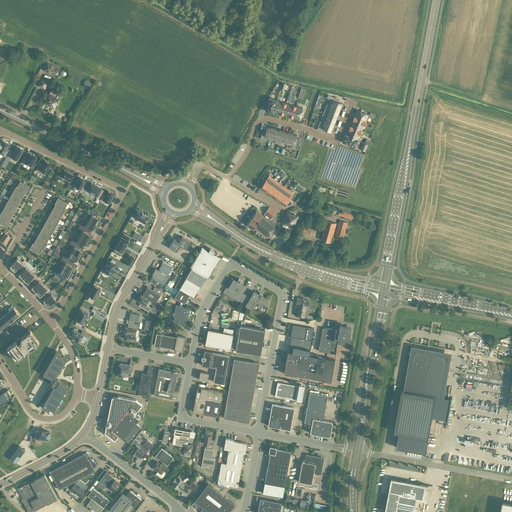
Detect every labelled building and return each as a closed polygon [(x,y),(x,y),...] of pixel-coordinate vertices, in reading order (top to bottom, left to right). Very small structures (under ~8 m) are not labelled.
[(59,68),(46,62),(42,70),(55,76),(59,68)] [(10,86),(19,91),(25,78),(20,76),(20,77),(11,73),(6,82),(11,84),(10,86)] [(48,82),(41,79),(38,85),(44,89),(48,82)] [(89,89),(92,84),(85,80),(82,85),(89,89)] [(59,100),(57,99),(59,94),(50,90),(48,94),(44,102),(46,102),(45,103),(54,108),(56,104),(56,105),(59,100)] [(330,99),(328,105),(340,109),(342,103),(336,101),(337,99),(328,95),(327,98),(330,99)] [(269,98),(265,111),(273,113),(273,112),(276,100),(277,100),(269,98)] [(273,112),(279,113),(279,114),(283,115),(283,114),(286,103),(282,102),(276,100),(273,112)] [(283,114),(289,116),(288,116),(293,117),(292,117),(296,106),(292,105),(286,103),(283,114)] [(340,109),(328,105),(327,104),(323,112),(331,115),(332,112),(337,115),(340,109)] [(292,117),(293,117),(299,119),(302,108),(296,106),(292,117)] [(354,116),(365,121),(368,114),(357,110),(354,116)] [(324,116),(322,121),(333,126),(335,120),(330,118),(331,115),(323,112),(322,115),(324,116)] [(350,125),(350,126),(361,130),(363,125),(364,125),(365,121),(354,116),(352,120),(353,120),(350,125)] [(333,126),(322,121),(320,121),(317,129),(324,132),(326,129),(331,131),(333,126)] [(346,135),(357,139),(359,134),(360,134),(361,130),(350,126),(350,125),(348,129),(349,129),(346,135)] [(263,131),(260,138),(264,139),(264,137),(269,139),(273,127),(267,126),(265,131),(263,131)] [(273,127),(269,139),(275,141),(274,142),(278,143),(280,136),(277,135),(279,129),(273,127)] [(280,136),(278,143),(281,144),(281,142),(287,144),(290,132),(284,131),(283,136),(280,136)] [(290,132),(287,144),(292,145),(292,147),(295,148),(297,140),(295,140),(296,134),(290,132)] [(345,134),(342,142),(355,147),(358,140),(357,139),(346,135),(345,134)] [(6,150),(9,143),(3,140),(1,144),(0,143),(0,152),(3,154),(3,155),(5,156),(8,151),(6,150)] [(10,150),(6,158),(9,160),(10,157),(17,161),(23,150),(17,146),(14,152),(10,150)] [(37,156),(33,154),(33,155),(30,153),(27,158),(24,156),(20,163),(23,165),(24,163),(31,167),(34,162),(36,159),(37,156)] [(39,164),(36,169),(39,171),(45,175),(46,173),(51,164),(45,160),(42,165),(39,164)] [(73,175),(64,170),(61,176),(70,181),(69,182),(71,184),(74,178),(72,177),(73,175)] [(263,183),(261,187),(266,191),(274,179),(269,175),(266,179),(265,179),(262,183),(263,183)] [(74,188),(73,190),(78,193),(79,191),(79,192),(82,193),(85,187),(82,186),(86,180),(80,177),(74,187),(74,188)] [(274,179),(266,191),(271,194),(279,183),(274,179)] [(27,191),(29,186),(20,181),(17,186),(16,185),(27,191)] [(100,191),(101,188),(91,183),(87,190),(97,196),(96,198),(99,199),(102,192),(100,191)] [(279,183),(271,194),(275,197),(284,186),(279,183)] [(26,191),(27,191),(16,185),(13,190),(23,196),(26,191)] [(284,186),(275,197),(280,201),(288,190),(284,186)] [(11,195),(20,201),(23,196),(13,190),(11,195)] [(288,190),(280,201),(285,204),(288,201),(291,197),(290,197),(293,193),(288,190)] [(102,195),(99,201),(104,203),(105,201),(109,203),(114,194),(108,191),(105,196),(102,195)] [(8,200),(17,206),(20,201),(11,195),(8,200)] [(65,208),(67,203),(58,197),(55,203),(65,208)] [(5,205),(15,211),(17,206),(8,200),(5,205)] [(65,208),(55,203),(56,203),(53,208),(62,214),(65,208)] [(15,211),(5,205),(2,210),(12,216),(15,211)] [(62,214),(53,208),(50,213),(60,218),(62,214)] [(257,211),(246,224),(253,229),(254,227),(267,237),(269,235),(274,227),(276,225),(269,220),(265,217),(266,215),(270,219),(275,213),(269,208),(263,215),(257,211)] [(0,214),(0,215),(10,221),(9,220),(12,216),(2,210),(0,214)] [(87,215),(85,218),(87,219),(88,219),(97,224),(100,219),(95,216),(96,213),(89,210),(87,215)] [(137,210),(134,217),(146,223),(149,217),(145,214),(142,212),(142,213),(137,210)] [(339,211),(338,215),(344,217),(344,218),(351,220),(353,215),(339,211)] [(287,212),(285,217),(297,222),(299,217),(297,216),(287,212)] [(57,223),(60,218),(50,213),(47,218),(57,223)] [(0,222),(7,226),(10,221),(0,215),(0,216),(0,222)] [(285,217),(283,222),(292,226),(292,228),(294,229),(297,222),(285,217)] [(57,223),(47,218),(45,223),(54,228),(57,223)] [(89,227),(94,230),(97,224),(87,219),(85,222),(82,220),(80,225),(87,229),(89,227)] [(332,235),(333,235),(336,223),(325,220),(322,232),(323,232),(320,240),(330,242),(332,235)] [(339,220),(335,235),(343,238),(347,222),(339,220)] [(54,228),(45,223),(42,228),(51,233),(54,228)] [(91,235),(86,232),(87,229),(80,225),(77,230),(80,231),(78,234),(88,240),(91,235)] [(42,228),(39,233),(49,238),(51,233),(42,228)] [(49,238),(39,233),(36,238),(46,243),(49,238)] [(78,234),(76,238),(73,236),(71,241),(78,245),(80,243),(85,246),(88,240),(78,234)] [(115,248),(115,249),(122,253),(123,253),(122,253),(129,241),(128,241),(130,237),(124,234),(122,237),(121,237),(115,248)] [(174,238),(168,247),(176,251),(180,245),(186,249),(190,241),(182,236),(181,238),(177,236),(176,239),(174,238)] [(33,242),(43,248),(46,243),(36,238),(34,243),(33,242)] [(82,250),(77,248),(78,245),(71,241),(68,246),(71,247),(69,250),(79,256),(82,250)] [(33,242),(30,248),(39,253),(42,248),(43,249),(43,248),(33,242)] [(186,278),(179,289),(189,295),(194,297),(200,287),(207,277),(208,277),(219,258),(215,256),(217,252),(208,247),(206,250),(202,248),(190,267),(192,268),(185,278),(186,278)] [(69,250),(67,253),(65,252),(62,257),(70,261),(71,258),(76,261),(79,256),(69,250)] [(129,254),(124,263),(129,266),(134,257),(129,254)] [(68,263),(70,261),(62,257),(59,262),(62,263),(60,266),(70,272),(73,266),(68,263)] [(18,258),(10,267),(14,271),(18,266),(20,268),(25,264),(27,262),(24,259),(22,262),(18,258)] [(109,260),(104,270),(110,274),(112,270),(113,271),(115,268),(114,267),(116,264),(115,263),(116,261),(112,258),(110,261),(109,260)] [(158,270),(165,275),(167,276),(167,275),(172,267),(163,261),(158,270)] [(23,270),(18,275),(23,279),(31,270),(25,264),(20,268),(23,270)] [(53,273),(61,277),(62,274),(67,277),(70,272),(60,266),(59,269),(56,268),(53,273)] [(153,275),(151,278),(154,280),(165,286),(170,277),(167,275),(167,276),(165,275),(158,270),(155,269),(152,274),(153,275)] [(31,270),(23,279),(27,283),(32,279),(34,281),(38,277),(31,270)] [(35,283),(31,287),(35,292),(44,284),(40,281),(42,279),(39,276),(38,277),(34,281),(35,283)] [(242,302),(246,295),(241,293),(245,286),(240,283),(242,280),(239,278),(237,281),(232,278),(224,292),(237,300),(242,302)] [(168,280),(164,289),(171,291),(172,287),(171,287),(174,282),(168,280)] [(44,284),(35,292),(40,296),(44,292),(46,294),(51,290),(44,284)] [(94,285),(89,295),(90,295),(87,300),(91,302),(94,298),(95,298),(96,295),(97,296),(99,293),(98,292),(100,288),(94,285)] [(140,295),(152,302),(154,303),(160,295),(147,287),(142,296),(140,295)] [(176,305),(174,315),(176,318),(174,319),(174,320),(175,322),(176,322),(178,321),(178,320),(187,322),(188,314),(189,314),(190,314),(191,308),(182,306),(182,303),(184,304),(189,295),(179,289),(174,298),(179,301),(177,305),(176,305)] [(48,297),(43,300),(47,305),(50,303),(50,304),(54,302),(53,301),(55,299),(52,294),(53,293),(51,290),(46,294),(48,297)] [(246,295),(242,302),(246,305),(245,305),(251,308),(255,302),(261,306),(262,304),(265,306),(268,302),(265,300),(266,298),(254,291),(250,298),(246,295)] [(152,302),(140,295),(137,300),(142,303),(140,307),(148,311),(150,308),(146,305),(149,300),(152,302)] [(309,300),(297,298),(294,315),(306,318),(309,300)] [(219,302),(217,306),(226,312),(228,307),(219,302)] [(13,307),(9,311),(15,318),(19,314),(13,307)] [(77,320),(75,324),(80,327),(82,323),(84,319),(85,319),(85,317),(86,317),(87,314),(88,314),(88,313),(87,313),(82,310),(81,310),(76,319),(76,320),(77,320)] [(9,311),(5,314),(11,321),(15,318),(9,311)] [(127,326),(137,328),(140,315),(130,313),(127,326)] [(5,314),(1,318),(7,325),(11,321),(5,314)] [(293,324),(290,336),(291,336),(294,337),(311,340),(313,328),(293,324)] [(260,355),(265,330),(240,325),(235,350),(260,355)] [(338,341),(344,342),(345,338),(348,338),(350,327),(340,325),(340,328),(336,327),(335,330),(323,327),(319,351),(336,354),(338,341)] [(137,328),(127,326),(127,327),(125,327),(124,332),(125,332),(124,339),(135,341),(136,336),(135,336),(136,329),(137,330),(137,328)] [(73,329),(70,334),(74,336),(75,337),(76,338),(75,339),(79,342),(83,335),(88,338),(90,335),(82,331),(81,333),(77,331),(77,330),(74,328),(73,329)] [(234,330),(224,328),(223,332),(208,329),(207,331),(209,331),(206,343),(205,343),(205,345),(230,349),(233,334),(234,330)] [(15,341),(7,348),(15,360),(25,352),(24,351),(28,347),(29,349),(39,342),(30,330),(20,337),(22,339),(17,342),(16,340),(15,341)] [(156,333),(154,345),(160,346),(183,351),(186,337),(176,335),(176,336),(164,334),(164,332),(160,331),(160,333),(156,333)] [(288,351),(284,373),(296,375),(330,381),(334,359),(321,357),(314,356),(314,354),(309,353),(311,340),(294,337),(292,352),(288,351)] [(402,390),(394,432),(399,433),(397,447),(426,453),(432,417),(447,420),(447,421),(448,422),(452,397),(451,399),(441,397),(449,355),(437,353),(438,351),(426,349),(426,351),(414,349),(407,391),(402,390)] [(202,359),(201,365),(210,367),(210,366),(212,352),(204,350),(203,357),(202,356),(201,359),(202,359)] [(210,366),(216,367),(226,369),(229,355),(212,352),(210,366)] [(65,359),(55,353),(43,373),(44,374),(42,379),(54,386),(43,404),(54,410),(68,385),(59,380),(60,379),(55,377),(65,359)] [(248,422),(259,363),(234,358),(223,418),(248,422)] [(117,371),(116,372),(116,373),(116,374),(117,375),(117,376),(117,377),(118,377),(119,378),(120,378),(121,377),(122,377),(122,376),(122,375),(123,376),(127,376),(128,374),(129,371),(132,372),(132,370),(129,369),(130,365),(119,363),(118,364),(117,371)] [(148,394),(153,368),(148,367),(147,374),(142,373),(138,392),(148,394)] [(226,369),(216,367),(213,382),(224,384),(226,369)] [(173,399),(178,372),(159,369),(158,375),(154,395),(173,399)] [(207,381),(208,373),(200,371),(199,379),(207,381)] [(296,400),(299,386),(277,382),(274,396),(296,400)] [(195,397),(220,401),(222,392),(197,387),(195,397)] [(7,389),(2,393),(0,390),(0,401),(1,400),(2,401),(8,398),(7,397),(11,394),(7,389)] [(310,392),(304,422),(312,423),(310,431),(311,433),(328,437),(330,435),(332,423),(331,421),(323,420),(327,395),(310,392)] [(115,440),(118,435),(123,440),(126,435),(130,439),(140,427),(136,424),(139,419),(133,415),(142,404),(136,399),(118,395),(118,396),(113,395),(108,419),(109,419),(109,420),(108,421),(107,421),(106,422),(107,425),(108,425),(108,426),(107,426),(106,431),(108,432),(109,433),(109,434),(110,435),(110,436),(115,440)] [(220,401),(195,397),(193,411),(218,416),(220,401)] [(281,417),(283,406),(272,403),(270,415),(281,417)] [(283,406),(281,417),(279,428),(290,430),(294,408),(283,406)] [(279,428),(281,417),(270,415),(268,426),(279,428)] [(173,434),(174,434),(172,444),(184,446),(185,444),(187,444),(189,437),(190,431),(174,428),(173,434)] [(36,435),(31,435),(30,441),(36,441),(36,437),(49,439),(50,431),(37,429),(36,435)] [(205,435),(203,443),(207,444),(206,447),(205,446),(212,448),(213,445),(210,444),(211,436),(205,435)] [(231,450),(233,441),(233,440),(226,438),(224,448),(229,449),(231,450)] [(133,447),(129,452),(130,452),(130,453),(131,454),(132,455),(133,456),(134,455),(135,456),(136,454),(137,455),(139,456),(141,457),(142,455),(143,456),(148,450),(153,444),(147,440),(142,446),(141,448),(135,444),(137,442),(138,441),(135,440),(131,445),(133,447)] [(231,450),(244,452),(245,452),(246,443),(233,441),(231,450)] [(189,457),(190,453),(191,453),(192,445),(187,444),(185,444),(184,446),(183,451),(184,451),(183,455),(189,457)] [(19,445),(10,457),(16,462),(25,450),(19,445)] [(211,449),(212,448),(205,446),(201,467),(213,469),(215,459),(211,458),(213,450),(211,449)] [(270,453),(265,481),(285,485),(291,451),(276,449),(276,447),(269,446),(268,453),(270,453)] [(163,462),(161,464),(165,467),(166,465),(167,465),(173,457),(161,448),(155,456),(163,462)] [(244,452),(231,450),(229,449),(226,464),(221,463),(217,483),(237,487),(244,452)] [(88,459),(85,453),(49,471),(59,489),(65,486),(75,481),(94,471),(93,469),(95,467),(94,466),(96,464),(89,459),(88,459)] [(302,461),(297,486),(317,489),(318,484),(311,483),(313,473),(320,475),(323,459),(322,457),(306,454),(305,461),(302,461)] [(165,468),(165,467),(161,464),(157,461),(152,467),(158,471),(155,474),(161,479),(166,473),(163,471),(165,468)] [(106,472),(99,481),(105,486),(105,485),(107,483),(107,482),(108,483),(111,480),(110,479),(111,478),(112,476),(106,472)] [(47,504),(57,499),(44,474),(17,488),(22,497),(22,498),(22,500),(24,500),(29,511),(46,502),(47,504)] [(179,487),(183,482),(182,482),(183,481),(177,476),(177,477),(176,477),(172,482),(173,482),(171,484),(177,488),(178,486),(179,487)] [(386,510),(385,511),(422,511),(427,484),(392,478),(390,486),(389,494),(386,510)] [(108,483),(106,486),(108,488),(113,492),(120,484),(114,480),(114,481),(112,479),(111,480),(108,483)] [(75,481),(65,486),(67,488),(69,490),(70,489),(73,491),(74,493),(75,492),(80,496),(84,490),(75,483),(76,482),(75,481)] [(191,481),(188,485),(185,482),(184,483),(183,482),(179,487),(187,493),(190,488),(194,491),(198,486),(191,481)] [(285,485),(265,481),(264,489),(262,489),(261,492),(283,496),(285,485)] [(200,511),(214,511),(225,497),(207,483),(194,501),(203,508),(200,511)] [(93,488),(88,495),(88,496),(91,499),(87,505),(96,511),(100,511),(109,500),(93,488)] [(113,511),(127,511),(125,510),(129,504),(130,503),(134,507),(141,499),(130,490),(126,495),(127,496),(126,496),(122,493),(110,509),(113,511)] [(228,511),(234,504),(225,497),(214,511),(228,511)] [(260,499),(258,509),(273,511),(280,511),(282,502),(260,499)] [(511,511),(511,502),(502,501),(500,511),(511,511)]
